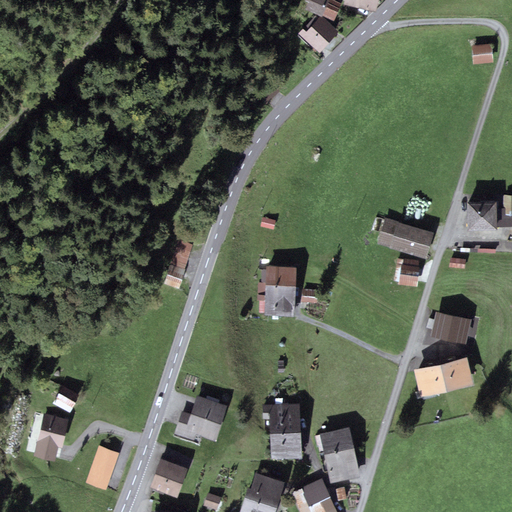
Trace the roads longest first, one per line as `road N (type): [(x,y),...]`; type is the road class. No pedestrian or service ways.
road 1 (residential): [(366,29),(478,21),(499,28),(504,45),(357,511)]
road 2 (primary): [(366,29),(274,120),(245,161),(121,511)]
road 3 (track): [(0,134),(45,93),(119,0)]
